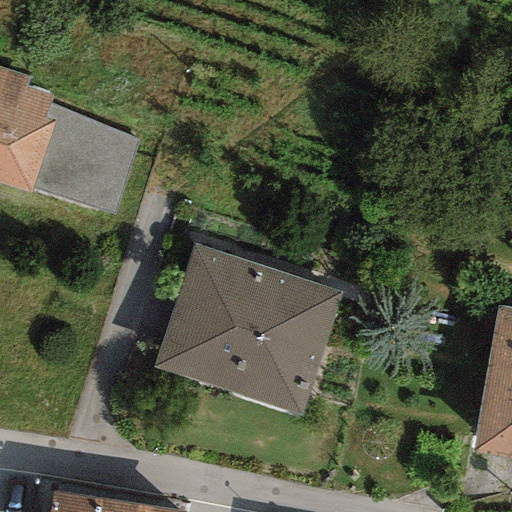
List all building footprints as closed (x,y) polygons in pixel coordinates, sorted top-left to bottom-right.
[(0,192),(28,201),(32,188),(52,127),(43,124),(49,105),(51,101),(24,92),(28,80),(0,71),(0,192)] [(135,140),(49,105),(43,124),(52,127),(32,188),(114,218),(135,140)] [(340,302),(198,254),(158,372),(299,420),(340,302)] [(511,312),(495,309),(466,456),(511,464),(511,312)] [(113,511),(50,503),(48,511),(113,511)]
